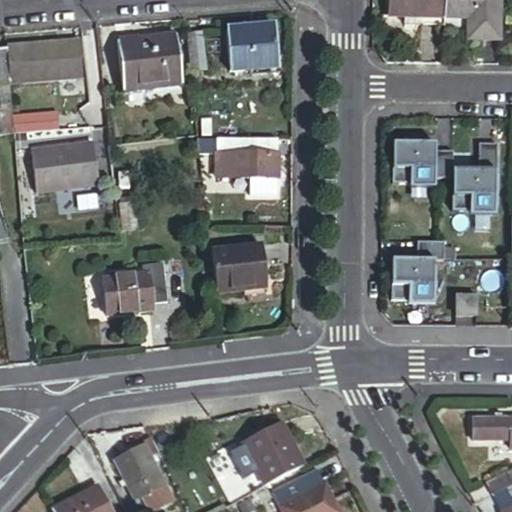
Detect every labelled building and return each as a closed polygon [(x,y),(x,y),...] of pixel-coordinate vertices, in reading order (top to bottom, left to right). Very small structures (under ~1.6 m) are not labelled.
[(444,0),(390,0),(391,10),(406,10),(420,10),(444,10),(444,0)] [(444,0),(444,10),(468,10),(468,31),(499,31),(499,0),(444,0)] [(228,26),(230,65),(276,62),(273,23),(228,26)] [(192,65),(206,64),(202,27),(188,28),(192,65)] [(117,38),(121,89),(181,83),(176,32),(117,38)] [(6,45),(9,80),(82,74),(79,37),(6,43),(6,45)] [(0,80),(9,80),(6,45),(0,45),(0,80)] [(9,80),(0,80),(0,129),(13,128),(12,111),(9,80)] [(41,109),(12,111),(13,128),(42,125),(41,109)] [(223,170),(223,133),(197,133),(202,170),(223,170)] [(277,171),(277,133),(223,133),(223,170),(223,171),(251,171),(277,171)] [(93,136),(31,144),(36,186),(98,179),(93,136)] [(437,170),(437,145),(437,138),(396,137),(396,176),(412,176),(437,177),(437,170)] [(497,163),(497,137),(480,137),(480,163),(497,163)] [(454,163),(454,145),(437,145),(437,170),(454,170),(454,163)] [(480,163),(454,163),(454,170),(454,189),(454,203),(471,203),(497,203),(497,163),(480,163)] [(277,171),(251,171),(251,188),(277,188),(277,171)] [(134,196),(119,197),(122,223),(138,221),(134,196)] [(446,256),(446,238),(420,238),(420,256),(437,256),(446,256)] [(262,240),(211,246),(216,288),(267,282),(262,240)] [(437,256),(420,256),(395,255),(395,295),(412,295),(437,295),(437,256)] [(105,310),(152,304),(151,298),(165,296),(160,258),(141,261),(141,268),(101,273),(105,310)] [(477,309),(477,290),(458,290),(458,309),(477,309)] [(511,443),(511,422),(474,422),(474,443),(511,443)] [(242,452),(264,495),(300,477),(278,434),(242,452)] [(165,489),(144,449),(115,464),(123,480),(125,484),(135,504),(165,489)] [(318,473),(295,484),(302,499),(325,488),(318,473)] [(511,488),(511,486),(507,476),(487,486),(494,498),(511,489),(511,488)] [(302,499),(295,484),(273,495),(281,510),(302,499)] [(302,499),(281,510),(281,511),(337,511),(325,488),(302,499)] [(108,511),(97,490),(53,511),(108,511)]
